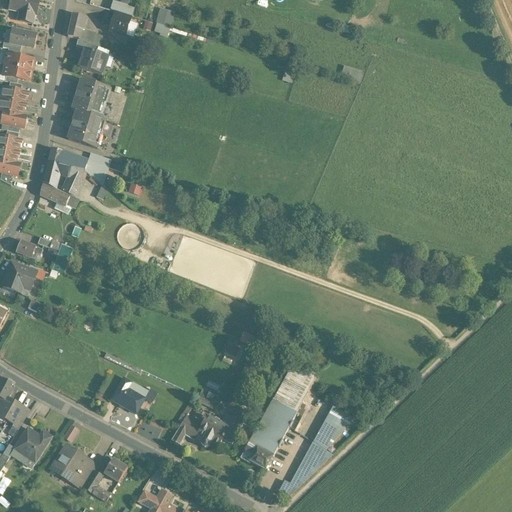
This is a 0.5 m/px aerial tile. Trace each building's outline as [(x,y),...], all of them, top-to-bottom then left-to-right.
[(28,0),(11,0),(8,12),(23,15),(21,24),(32,26),(34,18),(35,18),(38,2),(28,0)] [(124,6),(113,3),(111,11),(115,12),(122,15),(124,6)] [(122,15),(115,12),(114,17),(130,22),(129,24),(132,25),(134,18),(122,15)] [(86,19),(73,16),(67,38),(78,41),(81,31),(83,32),(86,19)] [(114,17),(109,31),(125,36),(129,24),(130,22),(114,17)] [(150,31),(152,24),(145,21),(143,28),(150,31)] [(157,25),(154,32),(168,36),(170,29),(157,25)] [(83,32),(81,31),(78,41),(100,47),(102,37),(83,32)] [(36,39),(11,34),(8,45),(8,46),(21,48),(33,51),(36,39)] [(99,49),(77,42),(75,49),(84,52),(85,51),(97,55),(99,49)] [(21,48),(8,46),(8,45),(3,44),(2,50),(8,52),(19,54),(21,48)] [(97,55),(85,51),(84,52),(79,70),(101,77),(107,58),(97,55)] [(19,54),(8,52),(7,57),(18,60),(19,54)] [(18,60),(7,57),(4,68),(31,73),(33,63),(18,60)] [(339,75),(359,81),(362,71),(342,66),(339,75)] [(31,73),(4,68),(2,78),(5,79),(17,81),(29,84),(31,73)] [(110,91),(81,82),(72,111),(76,112),(77,112),(101,120),(101,119),(110,91)] [(16,87),(9,86),(8,91),(20,94),(21,88),(16,87)] [(8,91),(3,90),(0,102),(24,107),(25,100),(27,100),(28,96),(26,95),(20,94),(8,91)] [(24,107),(0,102),(0,114),(2,115),(3,115),(21,119),(21,118),(23,111),(25,112),(26,107),(24,107)] [(101,120),(77,112),(76,112),(68,140),(97,150),(106,121),(101,119),(101,120)] [(21,119),(3,115),(2,115),(0,126),(8,128),(19,131),(24,132),(26,119),(21,118),(21,119)] [(19,131),(8,128),(6,134),(18,137),(19,131)] [(18,137),(6,134),(5,140),(17,142),(18,137)] [(5,140),(0,138),(0,151),(17,155),(19,147),(19,143),(17,142),(5,140)] [(17,155),(0,151),(0,163),(16,167),(16,166),(15,166),(16,159),(17,155)] [(88,163),(52,151),(49,164),(59,167),(71,171),(80,173),(84,174),(88,163)] [(90,153),(88,163),(84,174),(107,192),(111,186),(104,182),(111,159),(90,153)] [(16,167),(0,163),(0,175),(1,176),(13,178),(17,179),(19,167),(16,166),(16,167)] [(59,167),(49,164),(46,177),(56,181),(58,176),(60,177),(69,179),(70,179),(71,171),(59,167)] [(80,173),(71,171),(70,179),(81,183),(81,186),(83,186),(83,183),(85,184),(86,181),(82,180),(84,174),(80,173)] [(13,178),(1,176),(0,180),(0,183),(10,188),(13,178)] [(56,181),(46,177),(43,186),(56,192),(58,186),(60,177),(58,176),(56,181)] [(70,179),(69,179),(65,187),(79,193),(81,186),(81,183),(70,179)] [(64,189),(58,186),(56,192),(75,200),(79,193),(65,187),(64,189)] [(70,200),(43,187),(40,198),(53,203),(65,209),(66,209),(70,200)] [(53,203),(50,209),(62,215),(65,209),(53,203)] [(50,245),(40,241),(38,246),(48,250),(50,245)] [(35,250),(21,244),(16,255),(34,262),(37,257),(40,258),(42,253),(35,250)] [(61,249),(51,245),(49,251),(58,254),(61,249)] [(72,253),(61,249),(58,254),(59,254),(52,272),(64,276),(72,253)] [(21,270),(11,266),(2,290),(20,296),(21,298),(26,300),(28,299),(36,276),(27,272),(27,273),(21,271),(21,270)] [(9,311),(0,306),(0,313),(6,316),(9,311)] [(239,364),(246,369),(257,351),(250,346),(239,364)] [(141,371),(106,355),(104,360),(139,376),(141,371)] [(292,367),(272,402),(280,406),(300,371),(292,367)] [(300,371),(280,406),(296,414),(316,379),(300,371)] [(11,384),(0,379),(0,378),(0,412),(1,413),(0,413),(0,418),(4,421),(7,416),(14,403),(7,399),(12,391),(8,389),(11,384)] [(148,394),(124,380),(111,401),(136,416),(145,400),(145,399),(148,394)] [(150,390),(148,394),(145,399),(145,400),(151,404),(157,395),(150,390)] [(214,405),(199,398),(196,403),(212,410),(214,405)] [(272,402),(252,438),(260,443),(256,450),(272,458),(297,415),(296,414),(280,406),(272,402)] [(30,412),(14,403),(7,416),(16,421),(15,424),(21,427),(30,412)] [(333,408),(313,443),(325,452),(354,420),(333,408)] [(220,425),(207,418),(200,430),(197,436),(203,439),(201,443),(201,445),(201,446),(202,448),(203,449),(205,449),(207,449),(208,448),(209,447),(211,444),(218,447),(222,440),(223,440),(224,438),(228,430),(237,435),(243,425),(226,415),(220,425)] [(200,430),(184,421),(177,431),(185,436),(194,441),(197,436),(200,430)] [(64,439),(70,443),(77,432),(71,428),(64,439)] [(40,438),(27,430),(10,457),(31,470),(52,439),(43,433),(40,438)] [(185,436),(177,431),(171,442),(179,447),(185,436)] [(272,458),(256,450),(260,443),(252,438),(240,460),(249,465),(250,463),(265,471),(272,458)] [(325,452),(313,443),(290,486),(297,490),(332,456),(325,452)] [(86,461),(66,449),(52,471),(72,484),(73,482),(79,486),(84,477),(79,473),(86,461)] [(10,458),(3,454),(0,459),(0,470),(2,471),(10,458)] [(86,461),(79,473),(84,477),(90,481),(94,473),(97,469),(86,461)] [(127,470),(112,461),(108,468),(105,467),(101,474),(106,477),(118,484),(127,470)] [(84,489),(84,490),(92,495),(96,487),(96,488),(102,478),(94,473),(90,481),(84,489)] [(90,481),(84,477),(79,486),(84,489),(90,481)] [(287,499),(297,490),(290,486),(285,484),(278,495),(287,499)] [(96,488),(96,487),(92,495),(106,504),(111,496),(96,488)] [(173,498),(161,491),(156,499),(150,511),(149,511),(165,511),(169,506),(173,498)] [(156,499),(144,492),(137,504),(150,511),(156,499)]
